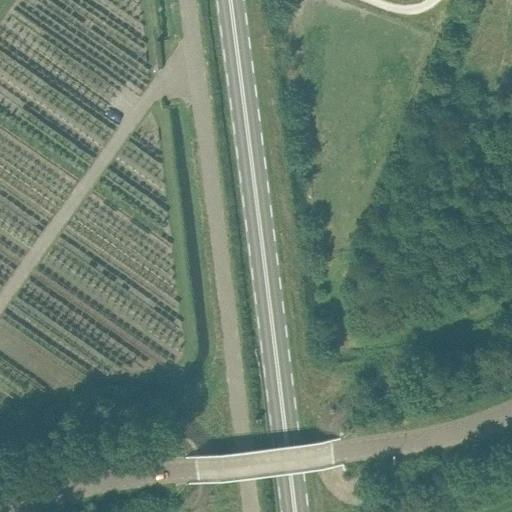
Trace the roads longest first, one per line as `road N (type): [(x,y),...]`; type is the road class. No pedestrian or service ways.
road 1 (unclassified): [(0,511),(46,494),(197,467),(414,442),(511,414)]
road 2 (primary): [(303,511),(240,0)]
road 3 (unclassified): [(250,511),(193,43)]
road 4 (unclassified): [(193,43),(0,307)]
